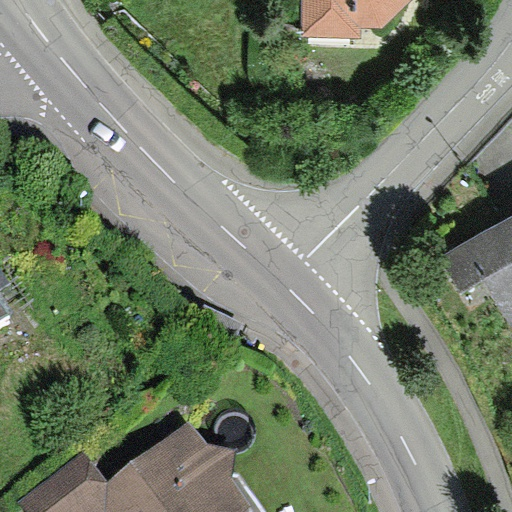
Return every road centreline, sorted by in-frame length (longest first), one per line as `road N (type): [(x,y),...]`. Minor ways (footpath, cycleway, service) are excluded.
road 1 (tertiary): [(276,278),(191,203),(39,29)]
road 2 (residential): [(511,46),(276,278)]
road 3 (tertiary): [(437,511),(426,478),(342,342),(276,278)]
